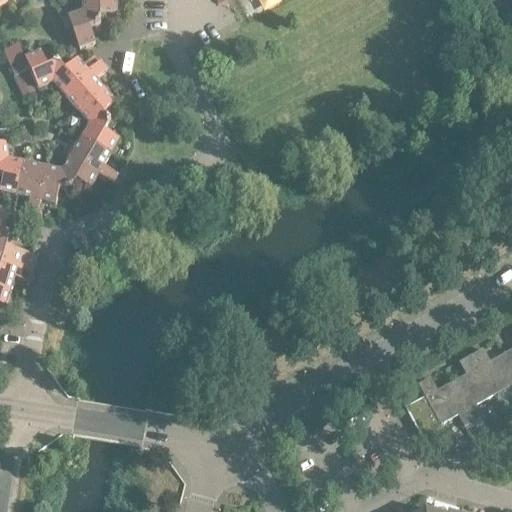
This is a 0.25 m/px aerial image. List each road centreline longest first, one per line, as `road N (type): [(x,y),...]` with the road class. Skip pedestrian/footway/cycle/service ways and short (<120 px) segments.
road 1 (residential): [(23,411),(66,230),(210,152),(215,132),(179,45),(179,0)]
road 2 (tertiary): [(237,436),(511,289)]
road 3 (residential): [(511,501),(434,481),(378,511)]
road 4 (tertiary): [(144,434),(23,411)]
